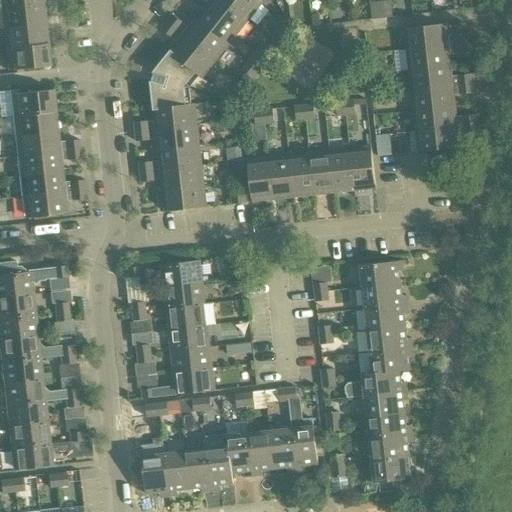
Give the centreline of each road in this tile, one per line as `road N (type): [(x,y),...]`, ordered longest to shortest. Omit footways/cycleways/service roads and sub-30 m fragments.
road 1 (residential): [(109,250),(420,219)]
road 2 (residential): [(123,511),(98,285),(109,250)]
road 3 (residential): [(109,250),(115,226),(99,71)]
